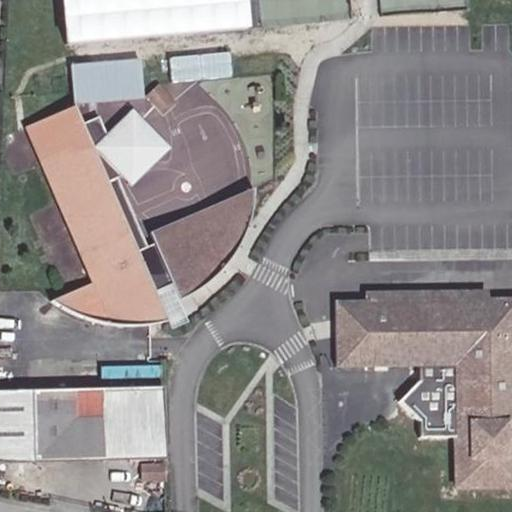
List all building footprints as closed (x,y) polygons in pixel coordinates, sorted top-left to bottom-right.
[(241,0),(51,0),(54,40),(243,27),(241,0)] [(142,61),(74,66),(77,106),(145,101),(142,61)] [(168,321),(75,109),(21,132),(90,285),(51,302),(68,312),(82,319),(104,324),(137,326),(168,321)] [(256,207),(258,191),(152,236),(181,302),(215,283),(239,255),(253,227),(256,207)] [(511,288),(329,293),(331,374),(413,371),(414,383),(400,398),(397,419),(410,434),(411,451),(442,454),(445,507),(511,506),(511,288)] [(169,388),(0,385),(0,456),(168,460),(169,388)]
